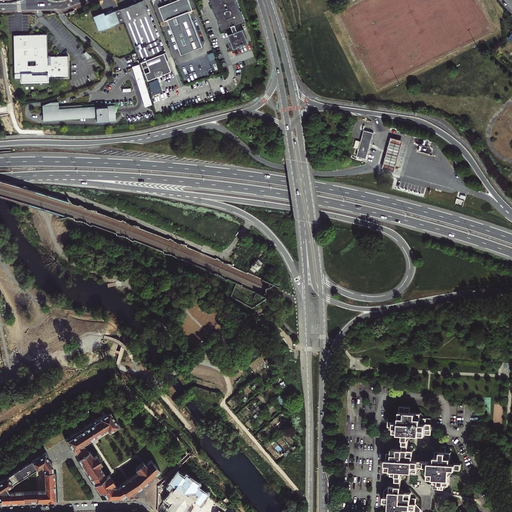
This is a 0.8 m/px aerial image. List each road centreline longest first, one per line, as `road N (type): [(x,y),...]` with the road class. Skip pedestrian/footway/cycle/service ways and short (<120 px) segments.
road 1 (trunk): [(511,239),(377,199),(267,178),(0,161)]
road 2 (trunk): [(15,176),(148,178),(292,195),(511,252)]
road 3 (trunk): [(147,190),(384,229),(410,256),(410,276),(397,293),(353,296),(318,269)]
road 4 (trunk): [(235,113),(137,138),(0,143)]
road 5 (trunk): [(511,212),(432,127),(333,108)]
road 6 (trunk): [(147,190),(249,217),(282,250),(306,302)]
road 7 (tertiary): [(306,302),(310,511)]
road 8 (track): [(196,247),(73,195),(57,194),(46,212)]
road 9 (residential): [(152,511),(138,505),(0,511)]
road 10 (trunk): [(321,398),(343,331),(416,303)]
road 11 (trunk): [(15,176),(147,190)]
road 12 (tertiary): [(288,132),(304,257)]
road 13 (tertiary): [(318,269),(301,150)]
